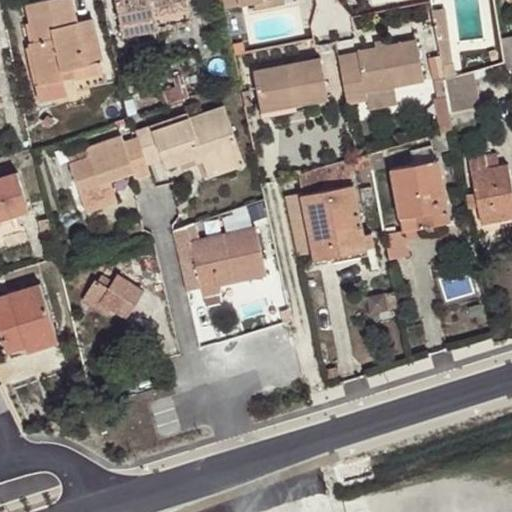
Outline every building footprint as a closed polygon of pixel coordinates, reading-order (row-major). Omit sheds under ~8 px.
[(71,0),(42,0),(26,4),(31,23),(36,41),(30,43),(39,85),(36,85),(40,102),(67,95),(63,79),(74,76),(72,67),(101,60),(103,60),(93,19),(77,23),(71,0)] [(155,16),(151,0),(116,0),(121,23),(155,16)] [(189,9),(187,0),(151,0),(155,16),(189,9)] [(285,3),(284,0),(259,0),(254,1),(255,8),(285,3)] [(192,21),(189,9),(155,16),(157,28),(192,21)] [(432,11),(437,40),(449,38),(446,9),(432,11)] [(157,28),(155,16),(121,23),(124,35),(157,28)] [(25,24),(30,43),(36,41),(31,23),(25,24)] [(511,36),(501,39),(505,62),(506,69),(511,67),(511,36)] [(437,40),(444,80),(455,77),(452,62),(449,38),(437,40)] [(359,61),(340,65),(347,104),(367,100),(366,93),(394,87),(423,82),(415,40),(387,45),(376,47),(358,51),(359,61)] [(338,55),(340,65),(359,61),(358,51),(338,55)] [(262,112),(328,99),(320,58),(254,70),(262,112)] [(104,72),(101,60),(72,67),(74,76),(75,79),(104,72)] [(447,96),(450,112),(469,108),(478,106),(472,71),(455,77),(444,80),(447,96)] [(176,86),(184,83),(181,76),(174,79),(176,86)] [(164,90),(169,104),(188,97),(184,83),(176,86),(164,90)] [(366,93),(367,100),(369,109),(397,103),(394,87),(366,93)] [(447,132),(454,130),(452,125),(450,113),(447,96),(434,98),(441,134),(447,132)] [(138,137),(147,164),(162,159),(165,169),(194,159),(201,157),(203,162),(204,166),(240,153),(223,106),(189,118),(188,113),(136,131),(138,137)] [(450,112),(450,113),(452,125),(472,121),(469,108),(450,112)] [(441,134),(429,137),(434,153),(451,148),(447,132),(441,134)] [(151,174),(147,164),(138,137),(123,142),(121,136),(87,147),(90,155),(69,162),(85,206),(115,196),(110,181),(133,173),(135,179),(151,174)] [(67,154),(69,162),(90,155),(87,147),(67,154)] [(379,169),(375,152),(368,154),(371,171),(379,169)] [(240,153),(204,166),(208,178),(244,166),(240,153)] [(479,206),(482,224),(511,217),(511,182),(508,164),(487,169),(484,153),(468,156),(476,193),(479,206)] [(285,197),(297,255),(312,252),(313,259),(374,246),(371,233),(364,234),(354,185),(353,186),(348,160),(299,174),(304,193),(285,197)] [(391,170),(402,230),(450,221),(439,160),(391,170)] [(17,171),(0,176),(0,220),(29,211),(17,171)] [(469,208),(479,206),(476,193),(466,195),(469,208)] [(115,196),(85,206),(87,213),(118,202),(115,196)] [(185,248),(177,249),(186,291),(200,287),(202,296),(218,293),(217,285),(234,281),(232,269),(263,262),(255,227),(190,242),(193,256),(187,258),(185,248)] [(385,235),(389,259),(410,255),(405,231),(385,235)] [(232,269),(234,281),(265,274),(263,262),(232,269)] [(111,308),(127,318),(144,291),(117,274),(113,281),(108,288),(98,281),(95,280),(87,293),(111,308)] [(98,281),(108,288),(113,281),(102,274),(98,281)] [(40,283),(0,296),(0,329),(8,352),(25,346),(24,343),(56,333),(40,283)] [(107,315),(111,308),(87,293),(82,300),(107,315)] [(56,333),(24,343),(25,346),(27,352),(59,341),(56,333)]
